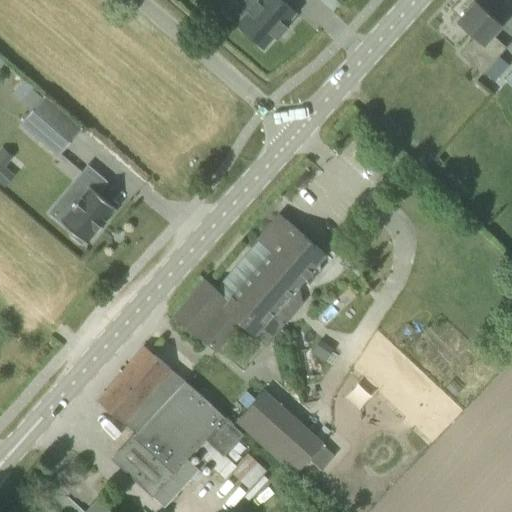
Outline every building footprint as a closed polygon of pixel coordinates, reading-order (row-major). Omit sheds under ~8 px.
[(259,0),(237,25),(264,49),(274,37),(277,40),(288,28),(285,25),(296,13),(281,0),(259,0)] [(482,74),(484,72),(495,82),(510,66),(499,56),(507,48),(493,35),(502,25),(475,1),(457,22),(475,39),(461,54),(482,74)] [(21,102),(34,87),(25,80),(13,94),(21,102)] [(32,111),(21,123),(59,156),(82,129),(44,96),(34,87),(21,102),(32,111)] [(73,207),(61,222),(87,243),(97,231),(98,232),(106,221),(105,221),(116,208),(96,192),(105,182),(90,169),(64,199),(73,207)] [(256,338),(272,320),(328,255),(280,215),(258,241),(271,252),(229,300),(205,279),(173,315),(219,354),(242,327),(256,338)] [(144,346),(99,400),(98,401),(124,423),(135,433),(132,437),(112,459),(154,497),(165,507),(199,470),(187,458),(194,451),(225,479),(230,473),(249,490),(266,471),(247,454),(243,459),(239,455),(245,448),(239,442),(246,434),(189,385),(169,368),(144,346)] [(295,472),(306,460),(320,444),(260,391),(236,419),(295,472)] [(110,511),(98,499),(86,511),(110,511)]
